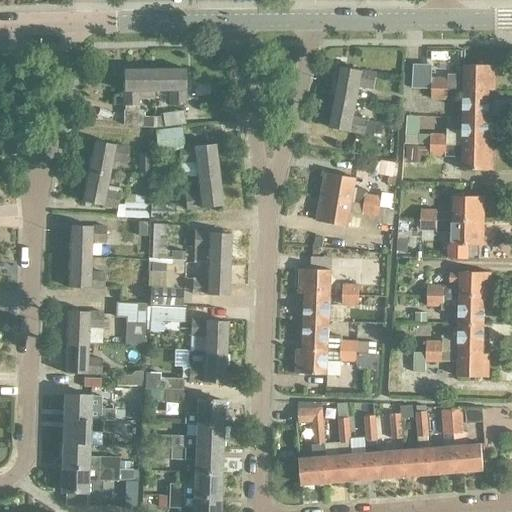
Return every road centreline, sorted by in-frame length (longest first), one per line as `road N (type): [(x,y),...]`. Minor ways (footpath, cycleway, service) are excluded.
road 1 (residential): [(258,511),(268,198)]
road 2 (residential): [(0,480),(22,469),(29,448),(34,212)]
road 3 (residential): [(34,212),(76,23)]
road 4 (residential): [(34,212),(0,23)]
road 5 (residential): [(320,21),(511,21)]
road 6 (residential): [(268,198),(320,21)]
road 7 (residential): [(268,198),(236,20)]
road 8 (residential): [(76,23),(236,20)]
